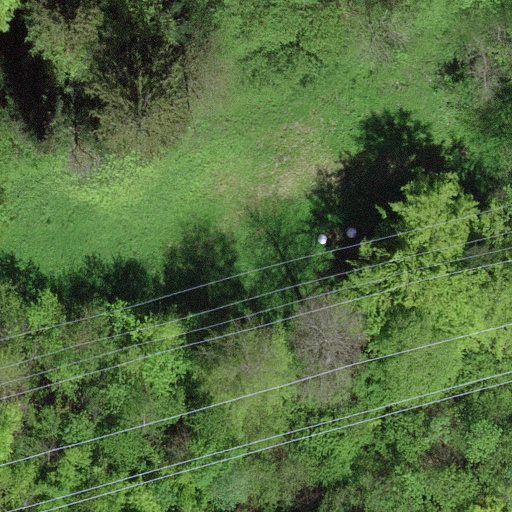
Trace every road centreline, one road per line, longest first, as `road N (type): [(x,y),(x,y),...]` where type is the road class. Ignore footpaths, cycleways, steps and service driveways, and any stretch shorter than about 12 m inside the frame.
road 1 (track): [(511,8),(222,102),(30,173),(0,196)]
road 2 (track): [(0,303),(50,317),(367,350),(511,341)]
